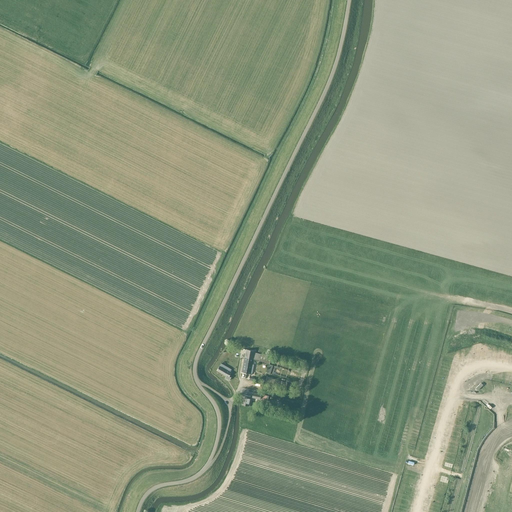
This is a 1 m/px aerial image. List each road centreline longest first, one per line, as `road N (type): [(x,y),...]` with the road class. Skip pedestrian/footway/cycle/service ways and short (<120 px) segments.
road 1 (unclassified): [(137,511),(148,492),(191,479),(212,455),(219,420),(195,377),(196,357),(328,82),(349,0)]
road 2 (track): [(471,511),(498,409),(477,395),(461,405),(455,399),(492,307)]
